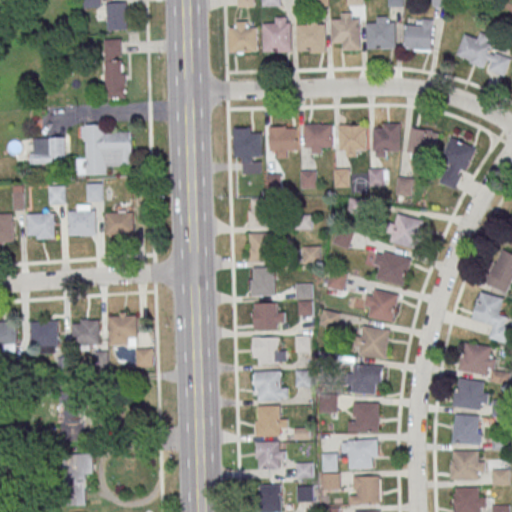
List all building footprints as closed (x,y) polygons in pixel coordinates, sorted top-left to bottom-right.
[(131,0),(107,0),(107,30),(131,30),(131,0)] [(343,50),(362,50),(361,12),(341,13),(341,15),(332,15),(332,41),(343,41),(343,50)] [(396,16),(367,16),(367,48),(396,48),(396,16)] [(263,52),(292,52),(292,17),(263,17),(263,52)] [(406,49),(433,49),(433,19),(406,19),(406,49)] [(327,52),(327,21),(298,21),(298,52),(327,52)] [(259,52),(259,22),(230,22),(230,52),(259,52)] [(511,58),(511,57),(488,49),(492,37),(478,32),(476,38),(465,34),(456,58),(506,76),(511,58)] [(125,98),(125,39),(106,39),(106,98),(125,98)] [(77,175),(109,174),(109,164),(133,164),(132,133),(106,133),(106,124),(84,125),(84,157),(77,157),(77,175)] [(304,153),(334,153),(334,124),(304,124),(304,153)] [(402,124),(373,124),(373,155),(402,155),(402,124)] [(368,125),(339,125),(339,151),(368,151),(368,125)] [(298,126),(271,126),(271,156),(298,156),(298,126)] [(439,131),(412,127),(407,156),(434,160),(439,131)] [(234,128),(234,157),(243,157),(243,174),(263,174),(263,128),(234,128)] [(31,163),(65,163),(65,137),(31,137),(31,163)] [(476,147),(450,138),(442,162),(448,164),(441,183),(461,190),(476,147)] [(335,187),(351,187),(351,169),(335,169),(335,187)] [(372,185),(386,186),(386,170),(372,169),(372,185)] [(317,188),(317,171),(301,171),(301,188),(317,188)] [(282,189),(282,174),(268,174),(268,189),(282,189)] [(396,194),(413,196),(415,178),(398,176),(396,194)] [(87,183),(87,202),(104,202),(104,183),(87,183)] [(66,185),(49,185),(49,204),(66,204),(66,185)] [(252,201),(274,201),(274,229),(250,229),(250,213),(252,213),(252,201)] [(70,213),(96,213),(97,238),(82,238),(82,237),(70,237),(70,213)] [(423,221),(398,213),(390,241),(415,249),(423,221)] [(28,216),(55,215),(56,241),(38,241),(38,238),(29,238),(28,216)] [(108,215),(134,215),(135,236),(108,237),(108,215)] [(0,216),(13,216),(14,244),(0,244),(0,216)] [(334,242),(347,247),(351,237),(338,231),(334,242)] [(251,235),(273,235),(274,264),(251,264),(250,248),(251,248),(251,235)] [(304,246),(304,262),(320,262),(320,246),(304,246)] [(511,282),(511,253),(501,248),(486,283),(508,292),(511,282)] [(378,250),(372,277),(405,286),(412,258),(378,250)] [(254,269),(276,269),(277,297),(252,297),(252,281),(254,281),(254,269)] [(349,274),(331,270),(327,287),(345,291),(349,274)] [(313,284),(297,284),(297,315),(313,315),(313,284)] [(399,293),(373,290),(370,317),(395,321),(399,293)] [(505,298),(480,292),(473,320),(493,325),(490,338),(504,342),(511,317),(501,315),(505,298)] [(256,304),(278,303),(279,332),(256,333),(255,316),(257,316),(256,304)] [(340,327),(341,312),(323,310),(321,325),(340,327)] [(110,319),(137,318),(138,349),(130,349),(130,346),(111,347),(110,319)] [(73,326),(82,326),(82,323),(100,322),(101,348),(74,348),(73,326)] [(32,324),(59,323),(59,347),(32,348),(32,324)] [(0,324),(16,324),(17,346),(0,346),(0,324)] [(387,357),(390,329),(358,326),(356,354),(387,357)] [(310,336),(296,336),(296,351),(310,351),(310,336)] [(259,367),(281,367),(280,339),(254,339),(254,360),(259,359),(259,367)] [(506,379),(507,374),(494,372),(498,348),(464,343),(460,372),(506,379)] [(153,348),(137,348),(137,367),(153,367),(153,348)] [(383,365),(353,365),(353,393),(383,393),(383,365)] [(260,402),(282,401),(281,373),(257,374),(257,390),(260,390),(260,402)] [(486,410),(491,383),(459,378),(454,405),(486,410)] [(84,391),(60,391),(60,440),(84,440),(84,391)] [(320,412),(337,412),(337,396),(320,396),(320,412)] [(380,431),(380,402),(350,402),(350,431),(380,431)] [(259,408),(281,407),(282,438),(257,438),(257,422),(259,422),(259,408)] [(483,415),(455,414),(454,443),(482,444),(483,415)] [(378,439),(343,439),(343,468),(378,468),(378,439)] [(257,441),(257,469),(286,469),(286,450),(282,450),(282,441),(257,441)] [(455,453),(479,452),(480,482),(454,482),(453,461),(455,461),(455,453)] [(322,453),(322,471),(339,471),(339,453),(322,453)] [(65,505),(86,505),(86,474),(93,474),(92,454),(65,454),(65,505)] [(313,462),(297,462),(297,477),(313,477),(313,462)] [(493,471),(511,471),(511,486),(493,486),(493,471)] [(340,489),(340,473),(322,473),(322,489),(340,489)] [(351,477),(351,504),(381,504),(381,477),(351,477)] [(261,487),(283,486),(283,511),(258,511),(258,499),(261,499),(261,487)] [(313,486),(298,486),(298,502),(313,502),(313,486)] [(455,511),(485,511),(485,487),(455,487),(455,511)]
